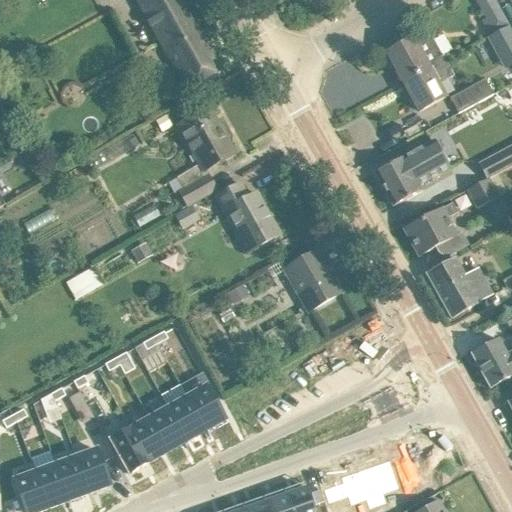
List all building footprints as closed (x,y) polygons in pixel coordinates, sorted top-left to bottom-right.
[(136,0),(187,90),(221,70),(181,0),(136,0)] [(490,37),(495,33),(509,26),(494,0),(474,0),(485,19),(481,22),(490,37)] [(387,54),(403,83),(429,69),(428,66),(443,58),(427,29),(411,38),(412,40),(387,54)] [(429,69),(403,83),(419,112),(445,98),(438,84),(453,76),(443,58),(428,66),(429,69)] [(450,98),(458,114),(493,94),(485,79),(450,98)] [(151,94),(158,106),(178,95),(171,82),(151,94)] [(183,188),(179,191),(188,207),(198,200),(215,191),(205,171),(234,155),(209,109),(177,127),(199,165),(177,178),(183,188)] [(134,134),(127,138),(133,149),(140,146),(134,134)] [(374,174),(393,208),(421,192),(418,186),(450,169),(435,141),(403,159),(403,158),(374,174)] [(511,145),(478,164),(487,180),(511,166),(511,145)] [(467,191),(477,210),(498,198),(488,180),(467,191)] [(216,198),(247,254),(280,236),(256,194),(248,198),(240,184),(216,198)] [(442,210),(404,231),(419,257),(456,236),(447,219),(457,214),(452,205),(442,210)] [(176,216),(183,229),(199,219),(192,207),(176,216)] [(138,264),(152,256),(146,244),(132,251),(138,264)] [(293,276),(312,310),(342,293),(318,252),(284,271),(289,278),(293,276)] [(427,275),(451,319),(480,304),(479,303),(492,296),(483,278),(478,269),(464,276),(455,259),(427,275)] [(74,300),(101,285),(91,266),(64,280),(74,300)] [(511,312),(503,318),(511,330),(511,329),(511,312)] [(164,333),(153,338),(157,345),(168,340),(164,333)] [(153,338),(143,344),(147,351),(157,345),(153,338)] [(471,355),(490,389),(511,376),(511,352),(507,356),(497,340),(471,355)] [(126,354),(115,359),(119,367),(130,361),(126,354)] [(115,359),(105,365),(109,372),(119,367),(115,359)] [(84,377),(74,383),(77,390),(88,384),(84,377)] [(206,387),(187,398),(206,432),(225,421),(206,387)] [(61,389),(51,395),(55,402),(65,396),(61,389)] [(51,395),(40,401),(44,408),(55,402),(51,395)] [(187,398),(168,409),(187,443),(206,432),(187,398)] [(168,409),(149,420),(168,453),(187,443),(168,409)] [(23,410),(13,416),(17,423),(27,418),(23,410)] [(13,416),(2,422),(6,429),(17,423),(13,416)] [(149,420),(130,430),(149,464),(168,453),(149,420)] [(130,430),(111,441),(129,475),(149,464),(130,430)] [(97,451),(76,458),(89,495),(110,487),(97,451)] [(76,458),(55,466),(69,502),(89,495),(76,458)] [(342,483),(323,490),(328,504),(347,497),(350,506),(366,501),(369,509),(386,504),(383,495),(399,489),(399,488),(398,488),(389,461),(360,471),(340,478),(342,483)] [(55,466),(35,473),(48,510),(69,502),(55,466)] [(35,473),(14,481),(25,511),(41,511),(48,510),(35,473)] [(314,511),(306,488),(285,495),(291,511),(314,511)] [(291,511),(285,495),(265,503),(268,511),(291,511)] [(444,511),(438,501),(419,511),(444,511)] [(262,504),(245,510),(245,511),(268,511),(265,503),(262,504)]
